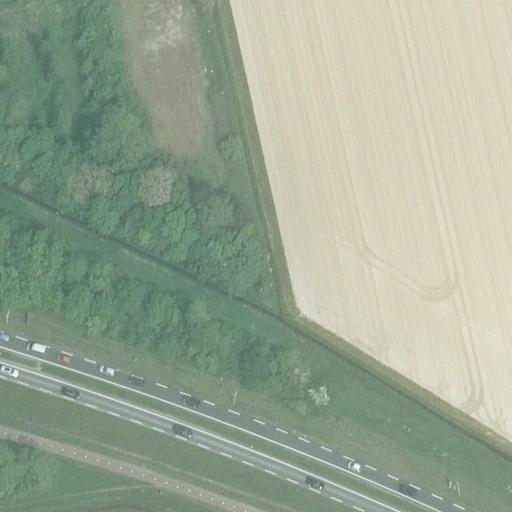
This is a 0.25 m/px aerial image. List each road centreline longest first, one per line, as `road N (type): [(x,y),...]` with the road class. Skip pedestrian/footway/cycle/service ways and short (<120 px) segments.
road 1 (primary): [(457,511),(228,415),(0,338)]
road 2 (primary): [(0,373),(205,440),(380,511)]
